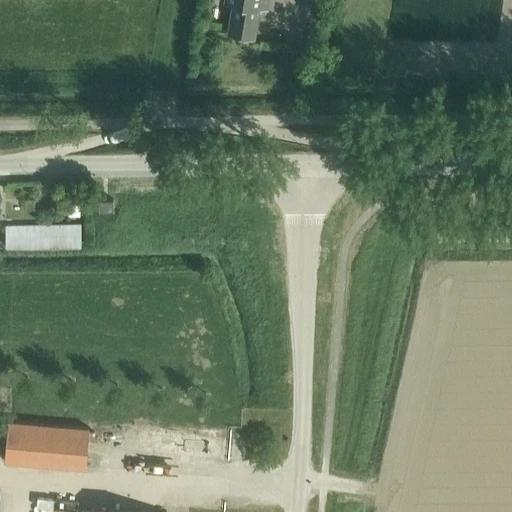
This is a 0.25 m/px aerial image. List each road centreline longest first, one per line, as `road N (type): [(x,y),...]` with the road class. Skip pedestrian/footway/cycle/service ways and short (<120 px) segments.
road 1 (unclassified): [(304,511),(302,166)]
road 2 (tertiary): [(0,169),(302,166)]
road 3 (tertiary): [(302,166),(511,165)]
